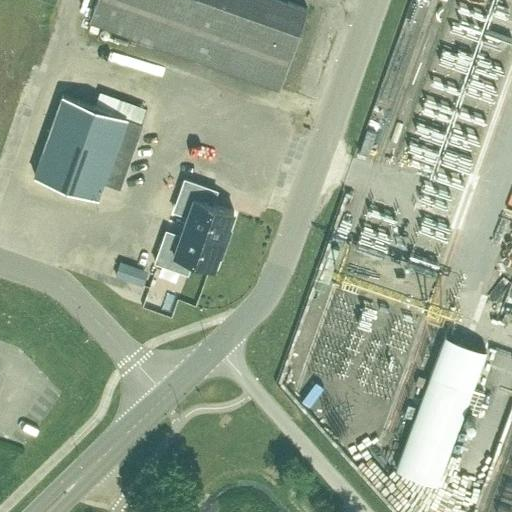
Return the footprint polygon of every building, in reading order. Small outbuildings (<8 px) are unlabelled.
[(306,8),(284,0),(94,0),(88,18),(279,86),(306,8)] [(499,84),(507,63),(483,54),(475,75),(499,84)] [(142,121),(61,93),(33,174),(97,196),(103,180),(119,186),(142,121)] [(183,224),(224,238),(229,225),(228,224),(233,209),(202,199),(207,185),(183,176),(173,204),(188,210),(183,224)] [(224,238),(183,224),(178,237),(163,232),(154,260),(178,269),(182,255),(213,266),(218,251),(220,252),(224,238)] [(124,263),(120,276),(148,284),(152,271),(124,263)] [(431,371),(396,465),(437,481),(472,387),(431,371)]
